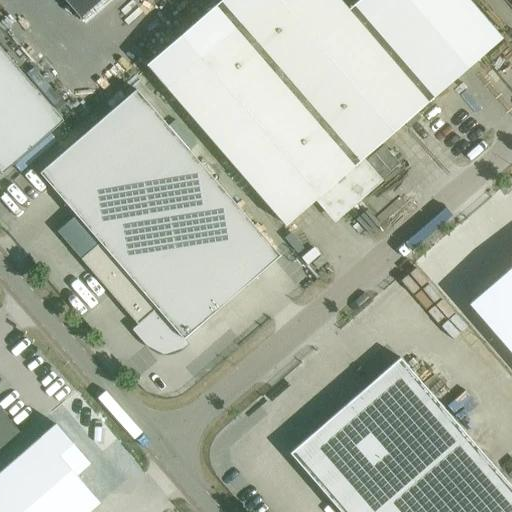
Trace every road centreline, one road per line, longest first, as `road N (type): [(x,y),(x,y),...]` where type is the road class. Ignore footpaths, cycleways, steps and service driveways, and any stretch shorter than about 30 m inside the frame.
road 1 (unclassified): [(159,449),(511,141)]
road 2 (tertiary): [(159,449),(0,261)]
